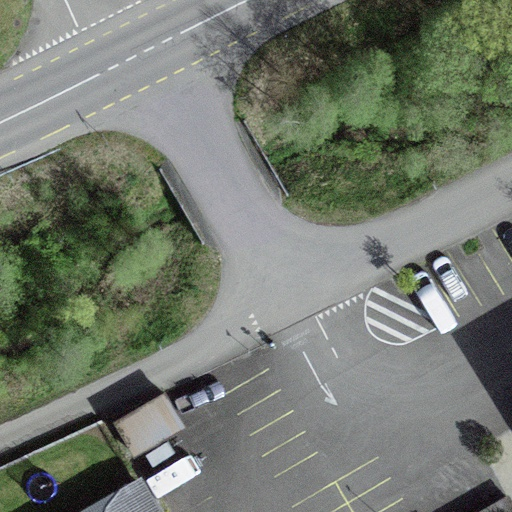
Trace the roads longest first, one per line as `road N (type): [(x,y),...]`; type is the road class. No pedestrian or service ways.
road 1 (residential): [(296,305),(0,444)]
road 2 (residential): [(296,305),(152,48)]
road 3 (residential): [(511,182),(296,305)]
